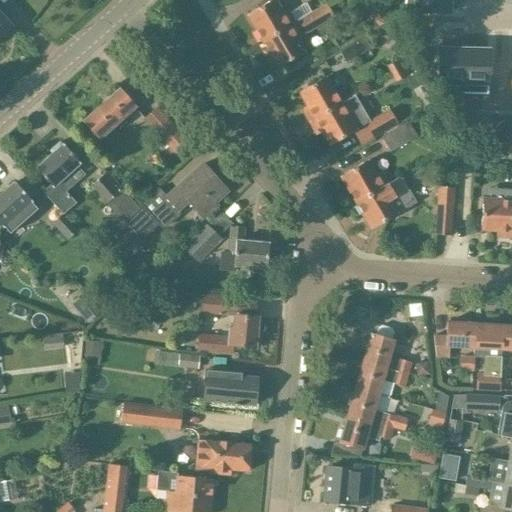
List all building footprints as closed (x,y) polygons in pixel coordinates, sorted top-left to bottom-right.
[(247,16),(262,42),(313,13),(307,3),(288,13),(286,11),(281,14),(273,0),(247,16)] [(450,12),(450,0),(414,0),(414,11),(450,12)] [(327,5),(313,13),(262,42),(278,68),(304,52),(296,39),(334,17),(327,5)] [(0,34),(10,26),(0,14),(0,34)] [(401,33),(407,44),(414,40),(408,29),(401,33)] [(370,48),(363,37),(339,51),(346,62),(370,48)] [(407,44),(413,55),(420,51),(414,40),(407,44)] [(463,84),(464,48),(439,47),(438,84),(463,84)] [(464,48),(463,84),(488,85),(489,49),(464,48)] [(387,66),(392,75),(405,67),(400,59),(387,66)] [(405,67),(392,75),(397,83),(410,75),(405,67)] [(301,110),(309,122),(340,104),(325,78),(298,93),(306,107),(301,110)] [(119,90),(82,122),(99,141),(112,129),(113,130),(121,131),(128,125),(127,118),(126,116),(135,108),(119,90)] [(492,103),(491,115),(499,116),(500,104),(492,103)] [(356,130),(340,104),(309,122),(317,136),(322,133),(329,146),(356,130)] [(500,104),(500,116),(508,116),(508,104),(500,104)] [(158,111),(147,121),(177,153),(187,143),(158,111)] [(363,126),(370,139),(396,124),(388,111),(363,126)] [(506,118),(486,118),(486,139),(505,139),(506,118)] [(416,137),(408,122),(382,137),(390,152),(416,137)] [(439,155),(452,147),(447,139),(434,147),(439,155)] [(63,214),(64,214),(76,203),(66,191),(86,174),(77,165),(80,163),(61,142),(50,151),(52,153),(36,168),(50,185),(42,192),(63,214)] [(340,176),(356,202),(387,184),(380,171),(375,174),(366,161),(340,176)] [(178,209),(178,208),(187,199),(203,217),(218,203),(215,201),(226,191),(221,185),(221,184),(203,164),(167,196),(159,188),(141,204),(142,206),(121,225),(138,243),(158,225),(159,226),(160,226),(161,227),(162,227),(164,227),(165,226),(166,226),(178,215),(179,214),(179,213),(179,212),(179,210),(178,209)] [(118,194),(122,191),(106,173),(103,176),(92,185),(108,203),(118,194)] [(402,176),(387,184),(356,202),(372,229),(398,213),(417,201),(402,176)] [(0,224),(3,228),(4,227),(10,234),(37,209),(31,202),(32,201),(15,182),(0,195),(0,224)] [(435,235),(452,236),(455,187),(438,186),(435,235)] [(495,236),(510,237),(511,208),(511,200),(482,199),(480,229),(495,230),(495,236)] [(52,223),(67,240),(78,230),(64,214),(63,214),(52,223)] [(222,239),(207,224),(183,248),(198,263),(222,239)] [(244,227),(231,226),(229,252),(219,252),(218,270),(234,271),(234,266),(267,269),(269,243),(243,241),(244,227)] [(138,256),(120,272),(132,286),(150,270),(138,256)] [(101,310),(83,291),(70,303),(87,322),(101,310)] [(200,313),(235,316),(234,329),(230,328),(229,337),(202,335),(201,350),(232,354),(233,345),(260,348),(262,331),(257,331),(258,317),(256,317),(257,298),(202,294),(200,313)] [(44,336),(62,334),(64,334),(63,322),(43,324),(44,336)] [(448,346),(474,348),(476,323),(447,322),(446,336),(432,335),(435,356),(447,357),(448,346)] [(474,348),(502,350),(503,325),(476,323),(474,348)] [(370,334),(362,361),(409,374),(412,363),(389,356),(394,341),(392,340),(394,333),(392,328),(382,325),(377,328),(375,335),(370,334)] [(511,325),(503,325),(502,350),(511,350),(511,325)] [(62,334),(44,336),(42,336),(43,348),(63,346),(62,334)] [(180,353),(178,366),(198,369),(200,356),(180,353)] [(460,370),(472,371),(473,356),(461,355),(460,370)] [(405,386),(409,374),(362,361),(354,388),(378,394),(388,397),(393,383),(405,386)] [(203,400),(212,400),(254,405),(257,378),(241,376),(241,373),(206,369),(203,400)] [(475,389),(500,390),(500,373),(476,372),(475,389)] [(378,394),(354,388),(347,414),(392,427),(404,431),(407,419),(395,416),(384,412),(373,409),(378,394)] [(445,412),(448,396),(439,390),(435,411),(445,412)] [(511,437),(511,397),(505,397),(498,435),(511,437)] [(177,429),(180,411),(123,404),(120,423),(177,429)] [(0,421),(9,421),(8,408),(0,408),(0,421)] [(388,439),(392,427),(347,414),(338,441),(362,448),(365,436),(379,441),(381,437),(388,439)] [(449,420),(446,437),(461,440),(464,422),(449,420)] [(198,439),(194,471),(230,475),(230,470),(248,471),(251,445),(198,439)] [(440,451),(436,478),(457,481),(461,454),(440,451)] [(503,484),(511,485),(511,461),(507,461),(492,458),(488,481),(494,482),(503,484)] [(108,464),(102,511),(120,511),(126,466),(108,464)] [(368,505),(370,491),(372,467),(349,465),(348,468),(326,466),(323,500),(368,505)] [(212,511),(216,480),(177,476),(175,492),(168,491),(167,509),(193,511),(212,511)] [(14,480),(0,482),(0,501),(17,499),(14,480)] [(511,485),(503,484),(499,508),(511,510),(511,485)]
